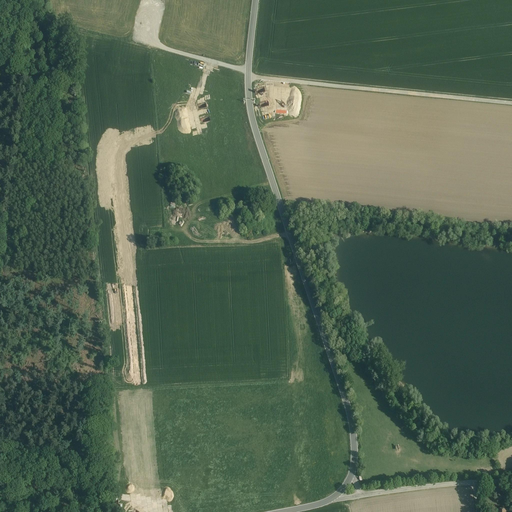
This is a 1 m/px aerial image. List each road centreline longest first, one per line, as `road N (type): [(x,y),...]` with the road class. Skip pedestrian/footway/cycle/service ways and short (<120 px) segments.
road 1 (secondary): [(351,474),(351,421),(249,106),(255,0)]
road 2 (unclassified): [(511,481),(361,495)]
road 3 (track): [(151,0),(156,44),(248,70)]
